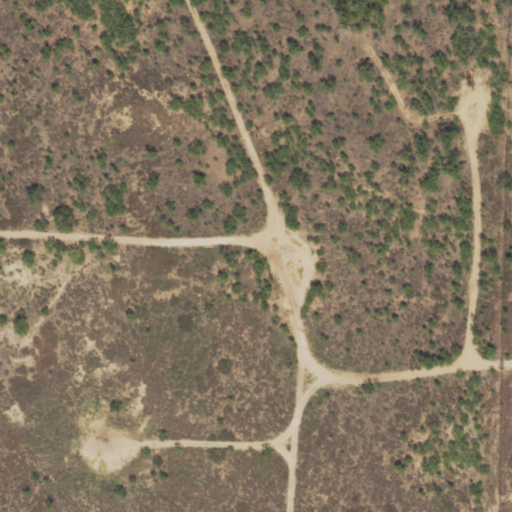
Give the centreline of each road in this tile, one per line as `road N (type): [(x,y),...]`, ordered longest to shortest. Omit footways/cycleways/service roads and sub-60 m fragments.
road 1 (track): [(0,242),(295,255),(310,270),(321,351),(351,402),(511,385)]
road 2 (track): [(295,255),(295,179),(245,43),(214,0)]
